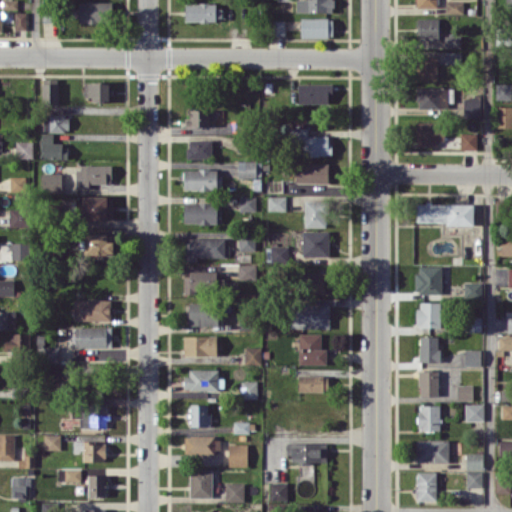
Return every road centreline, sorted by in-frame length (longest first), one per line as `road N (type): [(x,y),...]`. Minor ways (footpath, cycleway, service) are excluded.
road 1 (residential): [(148,0),(148,511)]
road 2 (residential): [(377,0),(377,511)]
road 3 (residential): [(0,56),(378,57)]
road 4 (residential): [(376,171),(511,173)]
